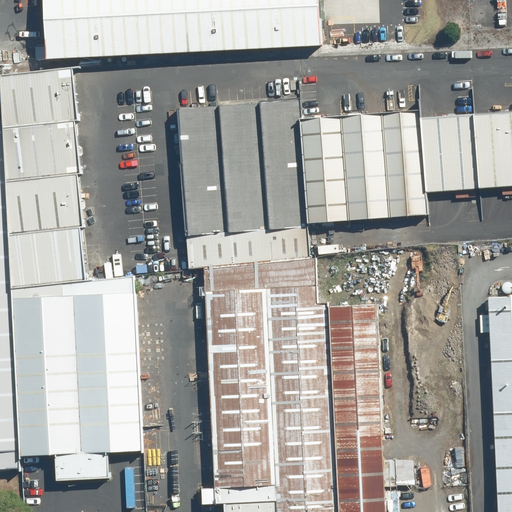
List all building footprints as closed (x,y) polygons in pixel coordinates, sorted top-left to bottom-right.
[(40,0),(43,52),(319,38),(316,0),(40,0)] [(0,67),(0,204),(3,274),(76,266),(65,58),(0,67)] [(300,96),(179,104),(191,264),(205,263),(311,254),(309,217),(301,111),(300,96)] [(422,119),(421,103),(301,111),(309,217),(429,208),(428,193),(422,119)] [(511,186),(511,112),(477,115),(482,189),(511,186)] [(482,189),(477,115),(422,119),(428,193),(482,189)] [(0,204),(0,437),(9,437),(3,274),(0,204)] [(320,297),(318,254),(311,254),(205,263),(216,484),(203,485),(204,500),(226,500),(226,511),(387,511),(378,297),(330,300),(330,296),(320,297)] [(76,266),(3,274),(9,437),(9,443),(135,438),(129,260),(76,266)] [(511,511),(511,292),(490,294),(499,511),(511,511)]
